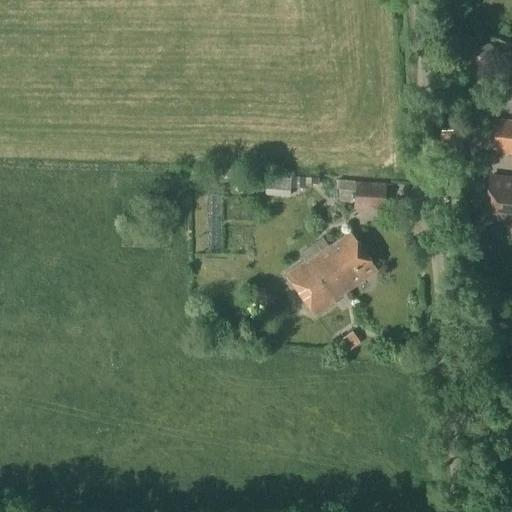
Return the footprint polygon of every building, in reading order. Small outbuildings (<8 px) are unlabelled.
[(511,155),(511,120),(495,118),(491,153),(511,155)] [(300,186),(300,180),(265,177),(264,195),(289,197),(290,185),(300,186)] [(511,179),(489,177),(485,224),(510,227),(511,224),(511,223),(511,179)] [(383,210),(384,182),(336,180),(336,189),(354,190),(353,209),(383,210)] [(317,256),(343,293),(376,270),(350,233),(317,256)] [(333,301),(343,293),(317,256),(306,264),(304,261),(285,275),(315,317),(334,303),(333,301)] [(342,356),(360,343),(351,331),(334,344),(342,356)]
